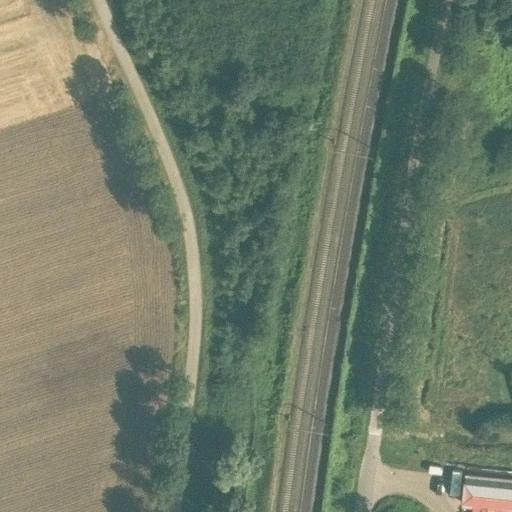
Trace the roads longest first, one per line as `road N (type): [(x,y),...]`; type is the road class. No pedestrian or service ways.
road 1 (unclassified): [(177,511),(200,239),(186,180),(103,0)]
road 2 (unclassified): [(366,479),(445,0)]
